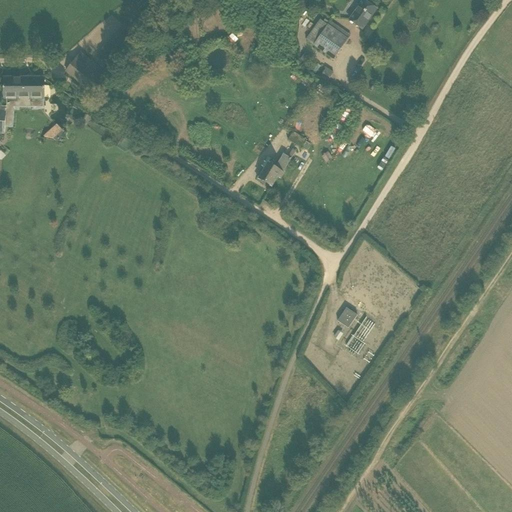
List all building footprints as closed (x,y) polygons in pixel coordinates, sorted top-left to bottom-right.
[(362,30),(377,9),(364,0),(349,21),(362,30)] [(306,40),(334,60),(348,39),(328,24),(320,20),(306,40)] [(99,53),(110,63),(135,33),(124,23),(99,53)] [(66,71),(92,92),(106,74),(81,53),(66,71)] [(327,83),(330,78),(323,73),(319,78),(327,83)] [(44,99),(44,88),(45,78),(4,78),(4,98),(17,98),(18,99),(18,105),(32,105),(32,100),(44,99)] [(328,129),(338,136),(356,111),(345,104),(328,129)] [(86,115),(81,122),(87,127),(93,119),(86,115)] [(57,124),(44,136),(45,137),(59,140),(63,130),(57,124)] [(307,140),(293,132),(288,140),(302,148),(307,140)] [(257,180),(263,183),(264,182),(272,186),(278,176),(280,177),(291,159),(283,154),(276,168),(269,164),(261,176),(260,175),(257,180)] [(347,308),(338,321),(349,329),(357,315),(347,308)]
